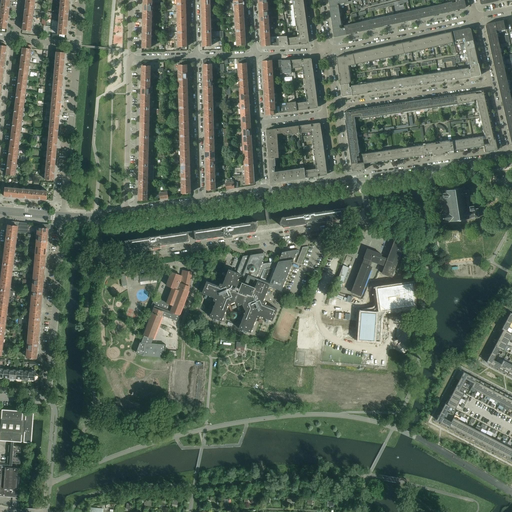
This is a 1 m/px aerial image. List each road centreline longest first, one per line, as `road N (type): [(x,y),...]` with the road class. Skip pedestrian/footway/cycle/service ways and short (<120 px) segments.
road 1 (residential): [(362,178),(361,223),(106,261),(95,217)]
road 2 (residential): [(63,216),(45,397),(0,395)]
road 3 (residential): [(78,45),(63,216)]
road 4 (residential): [(125,213),(129,57)]
road 5 (residential): [(336,106),(489,83)]
road 6 (residential): [(474,16),(328,48)]
road 7 (residential): [(195,56),(197,202)]
road 8 (residential): [(505,157),(362,178)]
